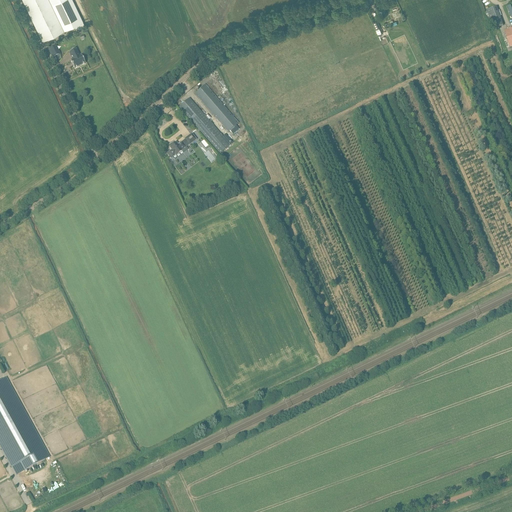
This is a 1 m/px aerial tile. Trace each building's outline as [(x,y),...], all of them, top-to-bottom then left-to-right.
[(72,0),(22,0),(42,41),(83,22),(72,0)] [(497,7),(487,10),(493,29),(503,26),(500,16),(498,11),(497,7)] [(377,21),(373,23),(376,30),(378,34),(382,33),(380,28),(377,21)] [(56,45),(48,49),(52,58),(60,54),(56,45)] [(77,49),(69,53),(72,60),(71,61),(75,69),(85,64),(81,55),(80,56),(77,49)] [(205,85),(195,94),(198,97),(228,132),(229,131),(233,135),(239,129),(236,125),(238,123),(208,89),(205,85)] [(189,98),(178,108),(181,112),(209,144),(219,155),(231,144),(233,143),(225,134),(223,136),(223,137),(220,134),(193,102),(189,98)] [(192,134),(184,139),(185,140),(189,145),(196,140),(192,134)] [(169,152),(167,154),(171,159),(172,158),(174,160),(177,158),(177,159),(188,150),(186,148),(189,145),(185,140),(182,142),(180,144),(180,143),(177,144),(176,143),(170,148),(171,150),(169,152)] [(200,143),(206,150),(209,147),(204,140),(200,143)] [(0,444),(12,466),(20,462),(25,471),(45,460),(50,457),(33,427),(11,386),(9,382),(4,384),(2,380),(0,381),(0,444)] [(31,495),(38,493),(36,486),(28,488),(31,495)]
